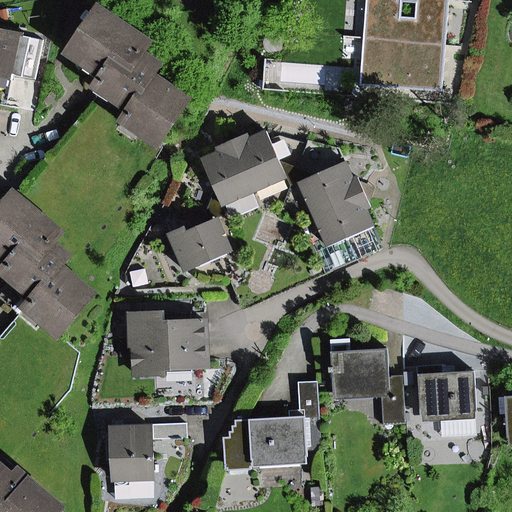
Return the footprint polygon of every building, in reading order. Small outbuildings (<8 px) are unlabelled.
[(378,0),(376,39),(446,44),(448,0),(378,0)] [(141,133),(158,144),(188,101),(152,76),(160,66),(142,54),(150,43),(100,10),(70,53),(87,65),(90,60),(107,72),(100,83),(117,94),(114,99),(131,110),(127,116),(144,128),(141,133)] [(0,72),(13,76),(22,35),(0,31),(0,72)] [(376,39),(372,87),(442,92),(446,44),(376,39)] [(271,59),(269,82),(318,85),(320,63),(271,59)] [(228,130),(222,146),(233,141),(244,137),(228,130)] [(250,139),(248,135),(244,137),(233,141),(255,192),(287,178),(280,161),(267,132),(250,139)] [(258,204),(253,193),(255,192),(233,141),(222,146),(218,148),(220,152),(203,160),(216,190),(223,206),(226,204),(231,215),(235,217),(256,208),(258,204)] [(300,183),(316,176),(280,161),(287,178),(291,187),(300,183)] [(316,176),(300,183),(314,215),(365,193),(360,182),(358,178),(354,180),(346,163),(316,176)] [(365,193),(370,203),(376,188),(360,182),(365,193)] [(218,219),(227,215),(223,206),(216,190),(202,226),(218,219)] [(367,209),(371,207),(370,203),(365,193),(314,215),(328,247),(348,238),(358,261),(381,251),(371,228),(374,227),(367,209)] [(15,194),(0,212),(0,244),(16,258),(12,262),(8,267),(23,281),(20,285),(36,298),(31,304),(47,317),(43,322),(59,335),(94,295),(61,267),(69,257),(53,244),(62,234),(15,194)] [(170,234),(187,272),(232,252),(218,219),(202,226),(187,232),(185,228),(170,234)] [(381,251),(384,249),(374,227),(371,228),(381,251)] [(0,251),(12,262),(16,258),(0,244),(0,251)] [(20,285),(23,281),(8,267),(4,271),(20,285)] [(193,368),(209,367),(207,322),(178,323),(178,313),(131,315),(132,345),(135,345),(136,375),(166,374),(166,359),(178,359),(178,369),(193,368)] [(178,323),(192,323),(192,313),(178,313),(178,323)] [(348,351),(351,351),(351,339),(331,340),(332,352),(332,346),(348,345),(348,351)] [(382,398),(384,426),(406,425),(403,377),(390,378),(388,349),(351,351),(348,351),(348,345),(332,346),(332,352),(333,368),(330,368),(330,373),(333,373),(334,393),(374,391),(374,398),(382,398)] [(414,375),(413,362),(415,362),(414,348),(404,348),(406,375),(414,375)] [(193,368),(178,369),(178,359),(166,359),(166,374),(193,373),(193,368)] [(418,368),(421,415),(477,412),(474,372),(441,374),(435,374),(434,367),(418,368)] [(308,451),(323,450),(319,382),(299,383),(300,411),(301,418),(290,418),(236,421),(237,427),(233,427),(234,432),(230,433),(231,439),(225,439),(226,469),(228,469),(228,471),(252,470),(252,468),(254,468),(253,460),(307,457),(308,457),(308,451)] [(334,401),(374,398),(374,391),(334,393),(334,401)] [(113,429),(125,429),(125,421),(113,421),(113,429)] [(155,498),(153,440),(188,439),(188,424),(153,425),(153,428),(125,429),(113,429),(113,441),(114,462),(116,499),(155,498)] [(106,462),(114,462),(113,441),(105,441),(106,462)] [(254,468),(308,465),(307,457),(253,460),(254,468)] [(15,478),(0,464),(0,511),(61,511),(64,509),(21,472),(15,478)] [(312,489),(314,506),(324,506),(323,488),(312,489)]
